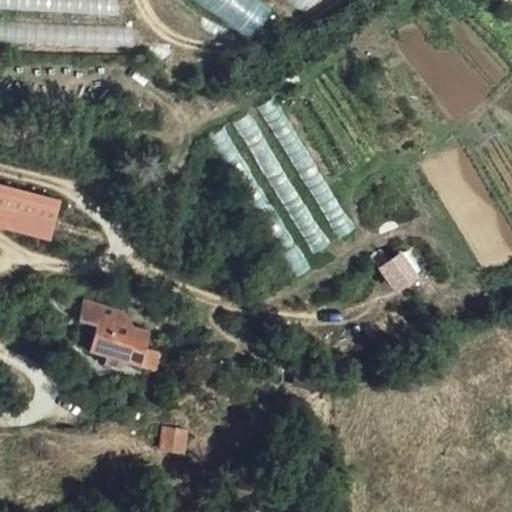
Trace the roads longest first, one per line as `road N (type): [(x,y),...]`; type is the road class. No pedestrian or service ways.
road 1 (unclassified): [(0,259),(114,254),(111,225),(61,190),(23,179)]
road 2 (unclassified): [(0,416),(21,420),(54,400),(46,373),(0,351)]
